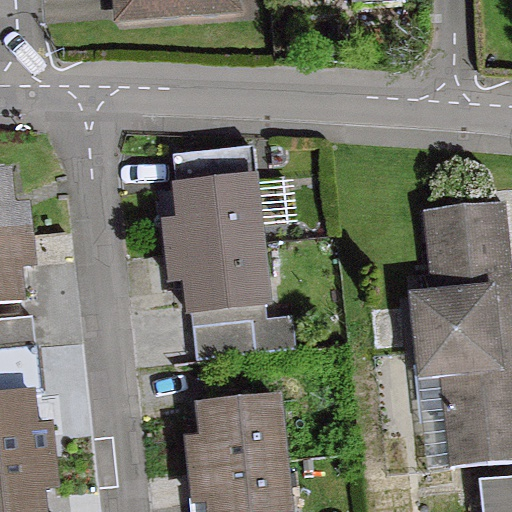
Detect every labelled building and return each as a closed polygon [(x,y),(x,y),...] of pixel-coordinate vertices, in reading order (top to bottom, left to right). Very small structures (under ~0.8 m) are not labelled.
[(115,0),(117,20),(230,12),(229,0),(115,0)] [(251,184),(250,170),(247,151),(168,160),(175,224),(160,226),(164,256),(255,246),(248,184),(251,184)] [(0,177),(0,240),(23,238),(20,210),(6,212),(2,177),(0,177)] [(445,472),(511,465),(511,372),(511,373),(496,360),(490,305),(502,290),(507,289),(499,207),(419,215),(427,297),(418,298),(406,313),(412,369),(427,381),(436,380),(445,472)] [(0,304),(15,303),(13,282),(12,268),(26,267),(23,238),(0,240),(0,304)] [(185,317),(187,317),(261,308),(255,246),(164,256),(167,284),(181,282),(185,317)] [(192,364),(192,365),(252,357),(248,324),(188,331),(192,364)] [(0,464),(46,459),(43,430),(29,433),(25,399),(36,398),(30,349),(0,352),(0,464)] [(184,446),(187,475),(279,466),(272,402),(195,410),(198,445),(184,446)] [(36,511),(35,489),(49,488),(46,459),(0,464),(0,511),(36,511)] [(205,502),(205,511),(283,511),(279,466),(187,475),(190,504),(205,502)] [(511,511),(511,482),(475,486),(477,511),(511,511)]
